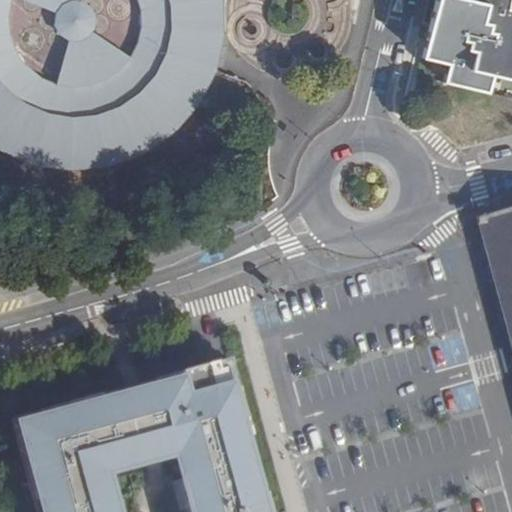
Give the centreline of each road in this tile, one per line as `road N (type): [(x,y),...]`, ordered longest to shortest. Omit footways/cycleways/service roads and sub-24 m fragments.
road 1 (residential): [(324,219),(171,283),(0,331)]
road 2 (residential): [(369,140),(365,119),(392,0)]
road 3 (residential): [(324,219),(350,237),(381,235),(406,215),(413,189)]
